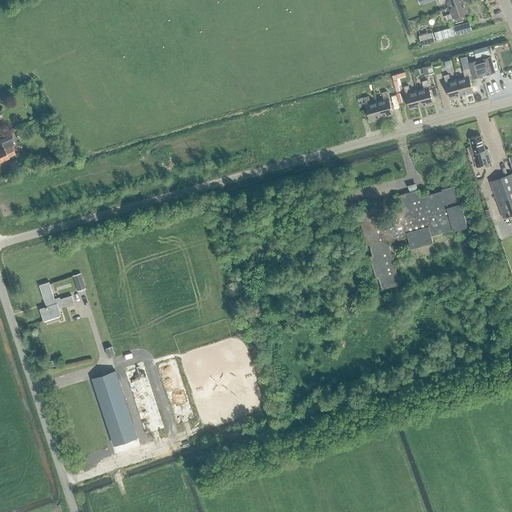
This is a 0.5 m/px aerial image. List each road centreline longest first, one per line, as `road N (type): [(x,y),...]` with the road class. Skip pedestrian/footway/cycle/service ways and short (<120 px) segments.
road 1 (unclassified): [(0,243),(511,107)]
road 2 (unclassified): [(75,511),(0,284)]
